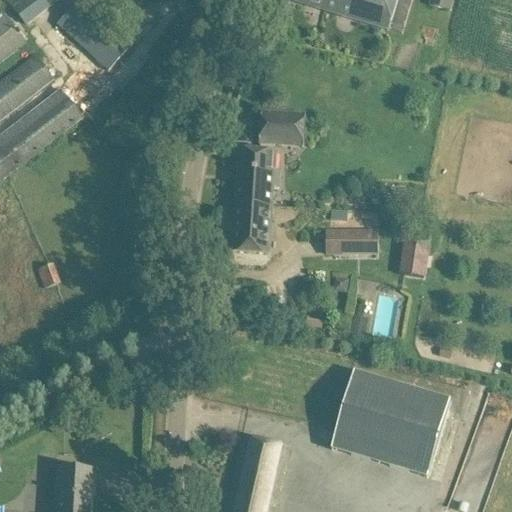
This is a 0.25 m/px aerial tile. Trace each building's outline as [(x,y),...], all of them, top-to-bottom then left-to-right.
[(25,0),(13,9),(26,26),(60,0),(25,0)] [(80,0),(57,25),(108,72),(132,46),(82,0),(80,0)] [(413,0),(289,0),(289,1),(403,36),(413,0)] [(453,0),(431,0),(429,8),(451,13),(453,0)] [(0,182),(85,123),(65,96),(0,141),(0,182)] [(306,116),(262,113),(260,145),(304,148),(306,116)] [(279,189),(280,171),(275,170),(276,153),(240,151),(236,206),(273,208),(274,189),(279,189)] [(270,256),(273,208),(236,206),(233,254),(270,256)] [(379,232),(327,234),(328,259),(380,258),(379,232)] [(406,232),(400,276),(426,280),(431,244),(420,243),(422,234),(406,232)] [(59,286),(53,266),(38,271),(44,291),(59,286)] [(354,317),(351,335),(365,338),(369,320),(354,317)] [(452,402),(355,373),(332,452),(428,481),(452,402)] [(280,474),(284,476),(290,449),(244,438),(227,511),(276,511),(278,503),(274,501),(276,491),(281,492),(282,487),(278,485),(280,474)] [(88,511),(90,470),(57,469),(54,511),(88,511)] [(0,509),(23,510),(24,487),(0,486),(0,509)]
